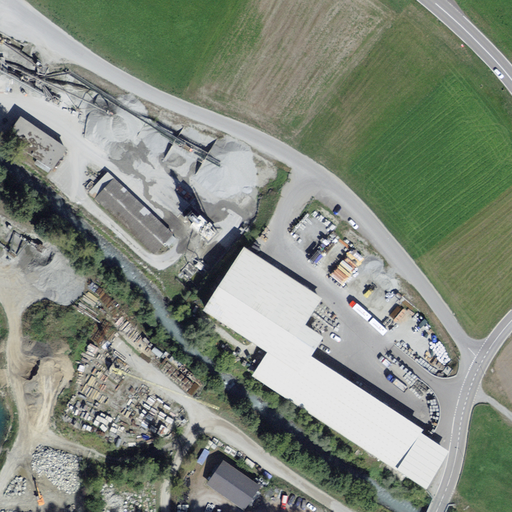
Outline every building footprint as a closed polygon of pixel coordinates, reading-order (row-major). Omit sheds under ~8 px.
[(65,108),(68,93),(48,90),(45,104),(65,108)] [(66,151),(19,119),(2,144),(49,176),(66,151)] [(62,166),(49,178),(67,197),(80,185),(62,166)] [(108,174),(88,196),(154,258),(174,237),(108,174)] [(322,302),(244,251),(204,314),(267,357),(252,379),(427,492),(448,456),(422,437),(424,433),(312,360),(323,340),(306,329),(322,302)] [(221,465),(210,482),(245,506),(257,489),(221,465)]
